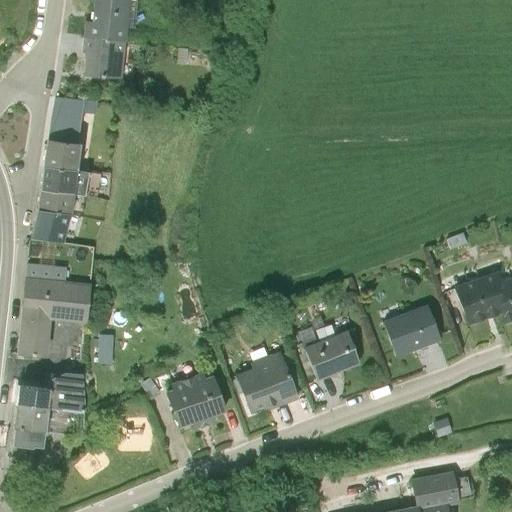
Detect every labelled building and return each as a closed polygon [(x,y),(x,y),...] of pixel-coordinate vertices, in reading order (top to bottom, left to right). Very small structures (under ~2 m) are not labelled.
[(95,29),(93,45),(136,49),(140,6),(105,2),(102,30),(95,29)] [(95,60),(92,83),(132,89),(136,49),(93,45),(91,60),(95,60)] [(63,106),(57,150),(87,153),(93,109),(63,106)] [(57,150),(54,177),(87,181),(91,154),(87,153),(57,150)] [(54,177),(51,201),(84,205),(87,181),(54,177)] [(51,201),(48,221),(82,225),(84,205),(51,201)] [(48,221),(39,250),(73,255),(82,225),(48,221)] [(511,331),(511,287),(471,302),(485,341),(511,331)] [(36,289),(29,368),(58,371),(62,333),(97,338),(101,295),(62,291),(36,289)] [(455,354),(442,317),(397,333),(411,370),(455,354)] [(317,342),(321,354),(336,350),(332,338),(317,342)] [(361,343),(317,360),(330,393),(374,377),(361,343)] [(264,381),(248,387),(263,427),(280,420),(281,424),(312,412),(293,364),(262,376),(264,381)] [(184,403),(178,405),(192,442),(205,437),(207,443),(227,435),(225,430),(239,424),(225,387),(217,390),(215,384),(182,397),(184,403)] [(60,422),(96,426),(94,389),(75,386),(58,395),(61,403),(60,422)] [(61,403),(30,398),(28,419),(60,422),(61,403)] [(56,462),(60,422),(28,419),(24,457),(56,462)] [(430,511),(474,511),(469,485),(427,494),(430,511)]
